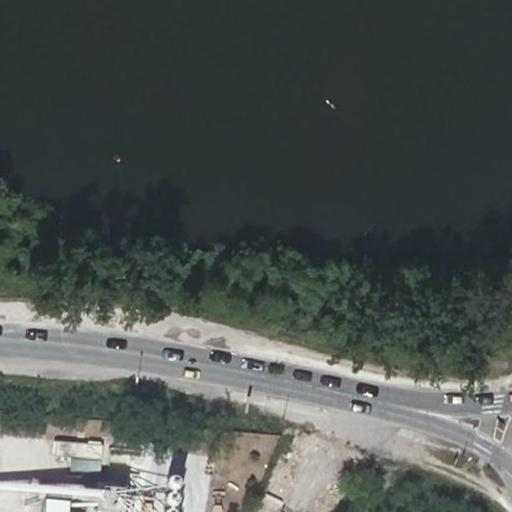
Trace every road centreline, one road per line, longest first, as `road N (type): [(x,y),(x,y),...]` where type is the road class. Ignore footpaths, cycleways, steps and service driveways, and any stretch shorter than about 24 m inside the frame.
road 1 (secondary): [(0,338),(239,369),(404,407)]
road 2 (secondary): [(404,407),(483,446),(511,470)]
